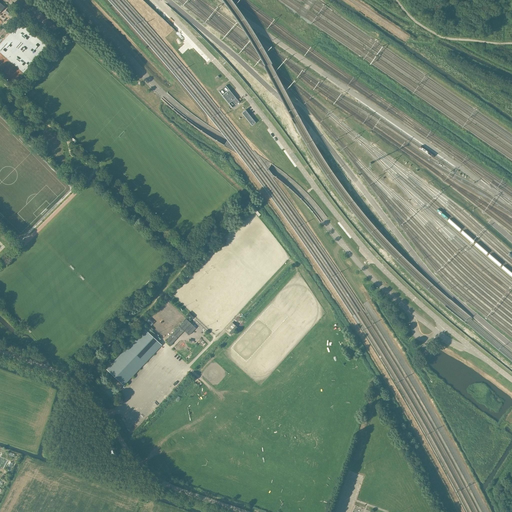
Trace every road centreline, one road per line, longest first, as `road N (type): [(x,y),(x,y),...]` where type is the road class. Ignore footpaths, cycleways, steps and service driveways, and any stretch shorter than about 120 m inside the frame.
road 1 (track): [(461,511),(359,332),(239,160)]
road 2 (unclassified): [(241,511),(160,482),(134,461),(89,395),(54,370),(0,351)]
